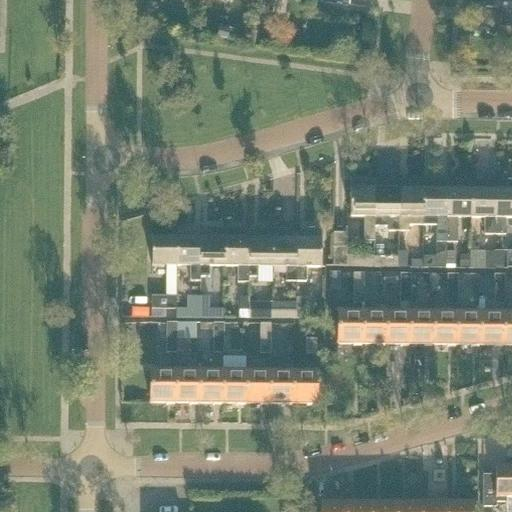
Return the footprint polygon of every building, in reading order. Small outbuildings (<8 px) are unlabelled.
[(511,0),(486,0),(485,10),(500,12),(498,27),(511,28),(511,0)] [(366,190),(366,180),(350,180),(350,217),(364,218),(364,244),(374,244),(374,227),(375,190),(366,190)] [(409,227),(422,227),(423,180),(422,180),(422,190),(399,190),(398,232),(409,232),(409,227)] [(447,191),(439,191),(439,181),(423,180),(422,227),(436,227),(435,243),(446,243),(447,191)] [(457,243),(458,219),(471,219),(471,181),(455,181),(455,191),(447,191),(446,243),(457,243)] [(484,235),(494,235),(495,191),(487,191),(487,181),(471,181),(471,219),(484,219),(484,235)] [(511,181),(504,182),(504,192),(495,191),(494,235),(505,236),(505,219),(511,219),(511,181)] [(399,190),(375,190),(374,227),(388,228),(388,232),(398,232),(399,190)] [(209,230),(209,239),(200,239),(199,277),(210,277),(210,268),(223,268),(224,230),(209,230)] [(223,268),(236,268),(236,286),(247,287),(247,278),(248,240),(240,240),(241,231),(224,230),(223,268)] [(296,240),(295,282),(305,283),(305,269),(320,269),(321,230),(303,230),(303,240),(296,240)] [(248,240),(247,278),(257,278),(257,268),(272,268),(272,231),(257,231),(257,240),(248,240)] [(296,240),(288,240),(288,231),(272,231),(272,268),(286,268),(286,282),(295,282),(296,240)] [(151,267),(175,267),(176,239),(152,239),(151,267)] [(176,239),(175,267),(189,267),(189,282),(199,282),(199,277),(200,239),(176,239)] [(332,268),(373,269),(373,258),(346,258),(346,243),(333,243),(332,268)] [(397,253),(397,259),(396,269),(406,270),(406,253),(397,253)] [(469,253),(469,270),(480,270),(481,253),(469,253)] [(436,271),(445,271),(446,254),(436,254),(436,271)] [(446,254),(445,271),(454,271),(455,254),(446,254)] [(483,271),(493,271),(493,254),(484,254),(483,271)] [(493,254),(493,271),(503,271),(503,254),(493,254)] [(458,256),(458,270),(468,270),(468,257),(458,256)] [(396,269),(397,259),(373,258),(373,269),(396,269)] [(422,271),(423,263),(410,262),(409,271),(422,271)] [(364,290),(364,288),(364,275),(354,275),(354,290),(364,290)] [(380,276),(364,275),(364,288),(380,288),(380,276)] [(400,290),(411,290),(411,276),(400,276),(400,290)] [(443,286),(443,276),(431,276),(431,286),(443,286)] [(446,290),(458,291),(458,276),(447,276),(446,290)] [(494,291),(505,291),(505,277),(494,277),(494,291)] [(364,304),(364,290),(354,290),(353,304),(364,304)] [(411,305),(411,290),(400,290),(400,305),(411,305)] [(458,305),(458,291),(446,290),(446,305),(458,305)] [(504,306),(505,291),(494,291),(494,305),(504,306)] [(176,311),(176,298),(152,297),(152,310),(176,311)] [(209,298),(199,298),(199,320),(223,320),(223,311),(208,310),(209,298)] [(248,321),(248,305),(248,299),(239,299),(239,321),(248,321)] [(295,299),(295,305),(295,321),(309,321),(309,312),(305,312),(305,299),(295,299)] [(248,305),(248,321),(271,321),(271,305),(248,305)] [(295,321),(295,305),(271,305),(271,321),(295,321)] [(385,313),(384,313),(384,305),(361,305),(361,312),(361,344),(384,344),(385,313)] [(337,344),(361,344),(361,312),(338,312),(337,344)] [(384,344),(408,345),(409,313),(385,313),(384,344)] [(409,313),(408,345),(432,345),(432,313),(409,313)] [(432,345),(455,345),(456,313),(432,313),(432,345)] [(456,313),(455,345),(479,346),(479,314),(456,313)] [(479,346),(503,346),(503,314),(479,314),(479,346)] [(511,314),(503,314),(503,346),(511,346),(511,314)] [(167,340),(177,340),(177,326),(167,326),(167,340)] [(213,340),(223,340),(223,326),(213,326),(213,340)] [(261,340),(271,340),(271,326),(261,326),(261,340)] [(177,353),(177,340),(167,340),(167,353),(177,353)] [(223,354),(223,340),(213,340),(213,354),(223,354)] [(271,355),(271,340),(261,340),(261,355),(271,355)] [(316,355),(316,341),(306,341),(306,355),(316,355)] [(150,403),(173,403),(174,372),(150,371),(150,403)] [(174,372),(173,403),(197,403),(197,372),(174,372)] [(197,372),(197,403),(220,404),(221,372),(197,372)] [(221,372),(220,404),(244,404),(244,373),(221,372)] [(244,373),(244,404),(267,404),(268,373),(244,373)] [(268,373),(267,404),(291,405),(291,373),(268,373)] [(291,373),(291,405),(314,405),(315,374),(291,373)] [(511,468),(495,468),(495,476),(483,476),(482,508),(496,508),(496,503),(505,503),(505,498),(511,497),(511,468)] [(345,511),(346,502),(320,501),(319,511),(345,511)] [(370,511),(371,502),(346,502),(345,511),(370,511)] [(396,511),(396,502),(371,502),(370,511),(396,511)] [(421,511),(422,502),(396,502),(396,511),(421,511)] [(446,511),(447,503),(422,502),(421,511),(446,511)] [(446,511),(472,511),(473,503),(447,503),(446,511)]
